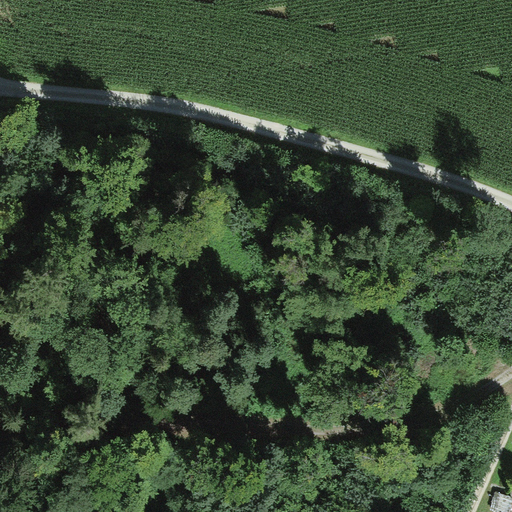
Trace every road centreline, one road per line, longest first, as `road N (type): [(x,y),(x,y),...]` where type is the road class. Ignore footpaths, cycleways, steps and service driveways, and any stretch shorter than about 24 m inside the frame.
road 1 (track): [(0,86),(186,110),(511,205)]
road 2 (track): [(511,376),(434,415),(348,426),(0,423)]
